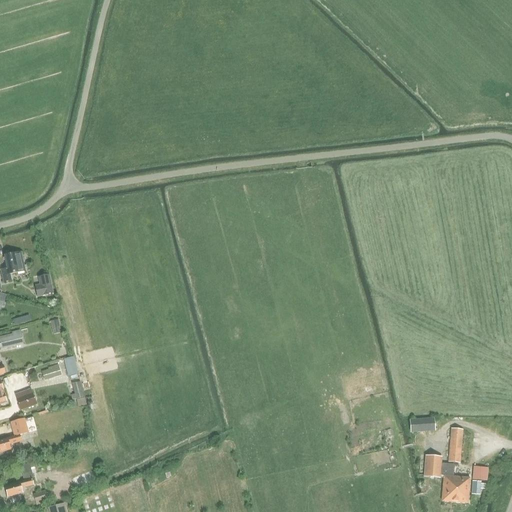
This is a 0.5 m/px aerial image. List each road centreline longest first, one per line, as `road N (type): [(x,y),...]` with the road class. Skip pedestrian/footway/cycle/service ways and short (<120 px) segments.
road 1 (unclassified): [(511,142),(386,149),(66,189)]
road 2 (unclassified): [(66,189),(109,0)]
